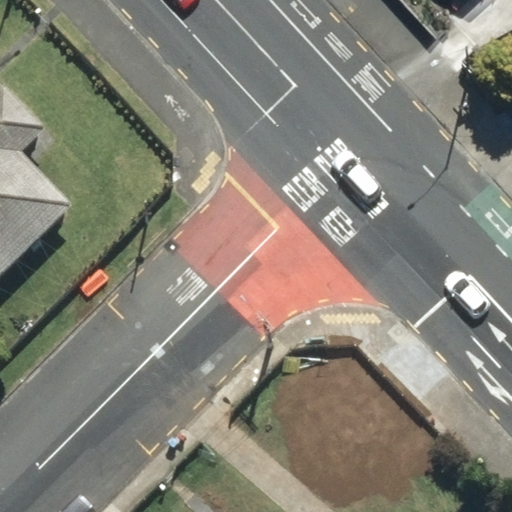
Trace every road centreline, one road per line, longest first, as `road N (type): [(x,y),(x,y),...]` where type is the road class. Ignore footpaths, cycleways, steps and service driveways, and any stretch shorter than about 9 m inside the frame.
road 1 (residential): [(1,511),(355,162)]
road 2 (secondary): [(511,332),(355,162)]
road 3 (secondary): [(355,162),(207,0)]
